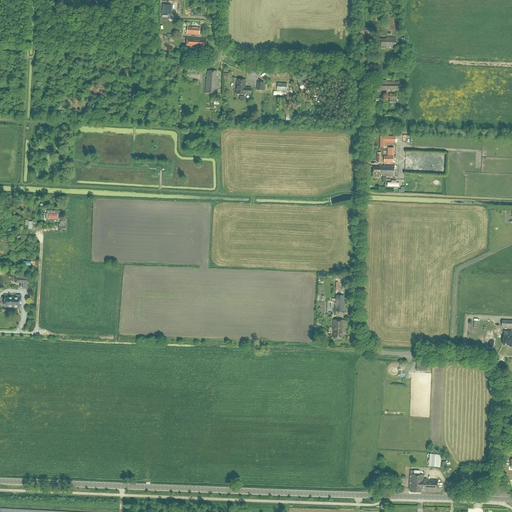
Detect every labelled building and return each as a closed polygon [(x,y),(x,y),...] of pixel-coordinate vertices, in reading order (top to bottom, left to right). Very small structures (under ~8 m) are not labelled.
[(206,49),(206,40),(199,39),(199,38),(186,38),(186,48),(197,48),(206,49)] [(395,48),(395,39),(386,38),(386,39),(381,39),(381,48),(386,48),(395,48)] [(218,81),(218,78),(216,78),(217,72),(208,71),(207,79),(206,79),(205,94),(217,94),(217,92),(217,90),(218,83),(217,83),(217,81),(218,81)] [(244,95),(251,95),(251,88),(245,88),(245,81),(237,80),(236,95),(244,95)] [(403,85),(399,85),(399,82),(386,82),(386,81),(379,81),(379,91),(399,91),(399,89),(403,89),(403,85)] [(395,142),(395,137),(380,137),(380,148),(385,148),(385,142),(395,142)] [(394,166),(379,166),(379,168),(373,168),(373,175),(381,175),(381,177),(394,177),(394,166)] [(62,217),(62,211),(58,211),(47,211),(47,214),(46,214),(46,219),(57,220),(58,220),(59,220),(59,217),(62,217)] [(20,308),(21,298),(11,298),(11,299),(5,298),(5,300),(4,300),(3,305),(5,305),(5,307),(11,307),(11,308),(20,308)] [(342,339),(342,333),(344,333),(344,320),(333,320),(333,330),(334,330),(334,334),(333,339),(342,339)] [(511,335),(511,336),(503,336),(503,345),(509,345),(509,347),(511,346),(511,335)] [(412,490),(411,493),(421,493),(421,489),(426,489),(426,491),(437,491),(438,480),(424,480),(424,475),(410,475),(410,490),(412,490)]
